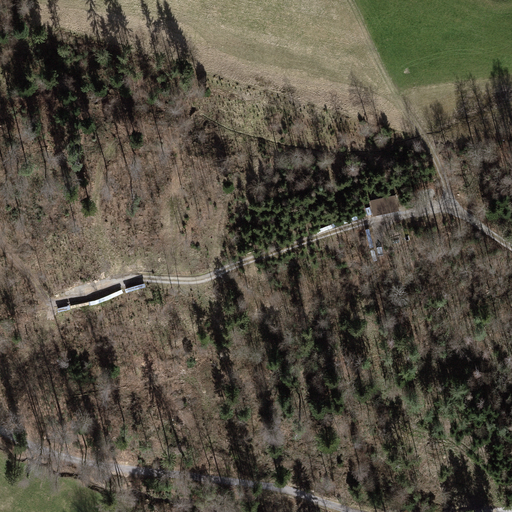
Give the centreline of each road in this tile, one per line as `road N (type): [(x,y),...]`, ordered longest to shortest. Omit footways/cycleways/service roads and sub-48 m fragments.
road 1 (track): [(511,248),(454,207),(360,223),(203,279),(133,279),(48,304)]
road 2 (track): [(0,429),(82,461),(279,488),(354,511)]
road 3 (track): [(454,207),(373,51)]
